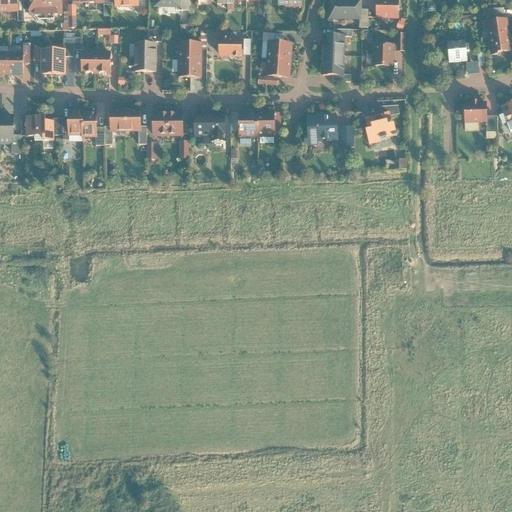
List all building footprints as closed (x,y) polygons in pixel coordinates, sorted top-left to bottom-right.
[(0,0),(0,16),(17,15),(16,0),(0,0)] [(62,18),(61,0),(27,0),(28,20),(62,18)] [(114,0),(115,10),(139,10),(139,2),(148,1),(148,0),(114,0)] [(181,0),(153,0),(154,11),(178,11),(181,11),(181,0)] [(189,0),(181,0),(181,11),(178,11),(178,14),(189,14),(189,0)] [(278,0),(279,10),(304,10),(303,0),(278,0)] [(363,13),(363,1),(329,0),(329,22),(360,23),(363,23),(363,13)] [(399,22),(400,1),(378,0),(377,21),(399,22)] [(363,23),(360,23),(360,31),(369,31),(369,13),(363,13),(363,23)] [(66,29),(78,28),(78,18),(65,18),(66,29)] [(489,32),(490,39),(509,36),(509,31),(507,31),(505,20),(485,23),(487,32),(489,32)] [(109,36),(109,44),(118,45),(118,37),(111,37),(111,30),(98,30),(98,36),(109,36)] [(369,32),(363,36),(367,42),(373,39),(369,32)] [(163,33),(148,33),(148,41),(154,41),(155,44),(158,44),(162,45),(163,33)] [(510,42),(509,36),(490,39),(491,47),(489,47),(490,56),(498,55),(498,54),(510,52),(509,42),(510,42)] [(345,60),(346,39),(335,39),(323,39),(322,59),(345,60)] [(73,41),(73,42),(73,53),(80,53),(81,51),(81,41),(73,41)] [(241,41),(220,41),(220,61),(240,61),(241,41)] [(73,58),(73,42),(65,42),(65,52),(66,52),(66,58),(73,58)] [(466,43),(447,45),(448,48),(449,60),(449,63),(467,61),(466,52),(469,52),(469,45),(466,45),(466,43)] [(134,44),(134,61),(157,61),(158,44),(134,44)] [(178,45),(178,64),(202,65),(202,46),(178,45)] [(293,48),(269,46),(267,63),(292,65),(293,48)] [(397,55),(397,47),(373,47),(373,70),(394,69),(394,55),(397,55)] [(65,52),(40,52),(40,78),(66,78),(66,58),(66,52),(65,52)] [(95,77),(96,54),(82,54),(81,77),(95,77)] [(110,55),(96,54),(95,77),(110,78),(110,55)] [(23,79),(23,55),(7,55),(7,78),(23,79)] [(344,78),(345,60),(322,59),(322,79),(333,79),(344,80),(344,78)] [(134,76),(157,76),(157,61),(134,61),(134,76)] [(290,82),(292,65),(267,63),(265,80),(290,82)] [(202,65),(178,64),(178,82),(202,83),(202,65)] [(486,117),(486,102),(462,102),(462,124),(486,123),(486,117)] [(511,102),(500,107),(511,131),(511,130),(511,102)] [(367,130),(370,145),(382,142),(381,140),(399,135),(395,123),(390,124),(390,122),(393,121),(392,116),(401,114),(399,106),(380,107),(382,115),(366,118),(368,127),(373,126),(373,128),(367,130)] [(112,133),(126,132),(127,109),(110,109),(109,128),(109,133),(112,133)] [(141,109),(127,109),(126,132),(139,132),(141,132),(141,127),(141,109)] [(183,137),(183,111),(167,112),(167,137),(183,137)] [(239,111),(239,138),(258,138),(258,111),(239,111)] [(275,111),(258,111),(258,138),(275,138),(275,111)] [(81,112),(67,112),(67,121),(68,137),(81,136),(81,112)] [(96,112),(81,112),(81,136),(81,138),(96,138),(96,128),(96,112)] [(167,137),(167,112),(152,112),(152,137),(167,137)] [(225,113),(194,114),(195,138),(203,138),(203,145),(212,145),(212,142),(215,142),(215,144),(216,145),(221,145),(223,143),(223,142),(226,142),(225,113)] [(338,114),(307,116),(308,132),(304,132),(305,147),(319,146),(319,141),(323,141),(323,139),(328,139),(328,141),(339,141),(339,148),(355,147),(354,126),(339,126),(338,114)] [(15,115),(1,115),(1,144),(13,144),(16,144),(15,135),(15,115)] [(496,117),(486,117),(486,123),(486,133),(496,132),(496,117)] [(54,141),(54,136),(54,119),(25,120),(26,138),(34,137),(34,142),(54,141)] [(62,119),(54,119),(54,136),(62,136),(62,122),(62,119)] [(104,128),(96,128),(96,138),(96,146),(104,146),(104,128)] [(189,142),(180,141),(180,159),(189,159),(189,142)]
